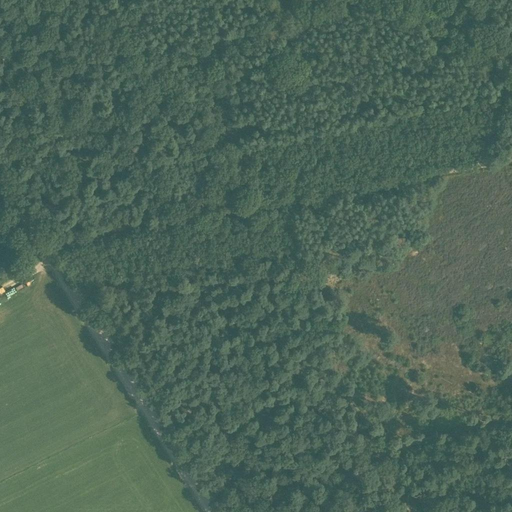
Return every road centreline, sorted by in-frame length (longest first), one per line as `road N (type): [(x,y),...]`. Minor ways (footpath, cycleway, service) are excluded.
road 1 (track): [(212,511),(0,182)]
road 2 (track): [(42,246),(289,201)]
road 3 (track): [(289,201),(511,163)]
